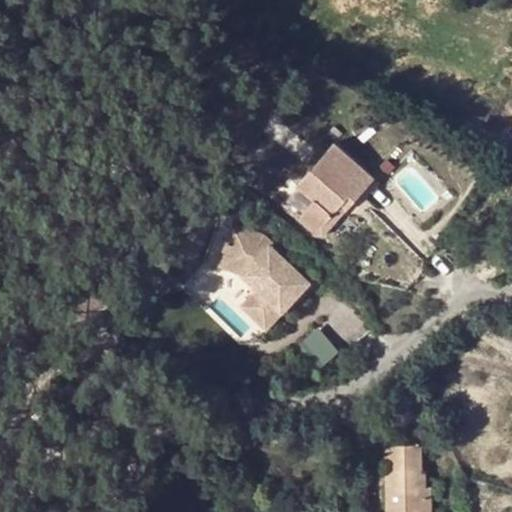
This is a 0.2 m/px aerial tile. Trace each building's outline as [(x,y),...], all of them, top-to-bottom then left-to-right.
[(335,143),(299,185),(315,198),(301,214),(318,229),(348,195),(354,200),(374,176),(335,143)] [(325,234),(354,200),(348,195),(318,229),(325,234)] [(269,245),(272,241),(262,232),(234,225),(221,264),(244,270),(260,287),(254,292),(278,314),(290,301),(285,297),(293,289),(303,298),(317,282),(290,254),(288,256),(285,260),(269,245)] [(288,256),(272,241),(269,245),(285,260),(288,256)] [(295,306),(303,298),(293,289),(285,297),(290,301),(295,306)] [(267,326),(278,314),(254,292),(245,303),(267,326)] [(326,366),(345,352),(325,325),(306,339),(326,366)] [(409,379),(390,390),(407,418),(424,408),(409,379)] [(386,444),(388,511),(429,511),(428,466),(422,466),(420,429),(406,429),(406,444),(386,444)]
